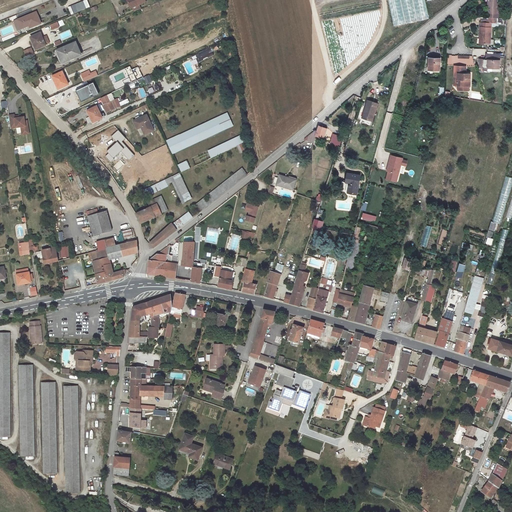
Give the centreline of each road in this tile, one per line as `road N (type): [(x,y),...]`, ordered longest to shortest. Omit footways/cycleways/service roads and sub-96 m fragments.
road 1 (unclassified): [(452,8),(143,259)]
road 2 (residential): [(143,259),(125,203),(0,60)]
road 3 (unclassified): [(108,477),(133,286)]
road 4 (secondary): [(401,340),(261,302)]
road 5 (unclassified): [(458,511),(511,384)]
road 6 (secondary): [(133,286),(0,312)]
road 7 (secondary): [(261,302),(133,286)]
